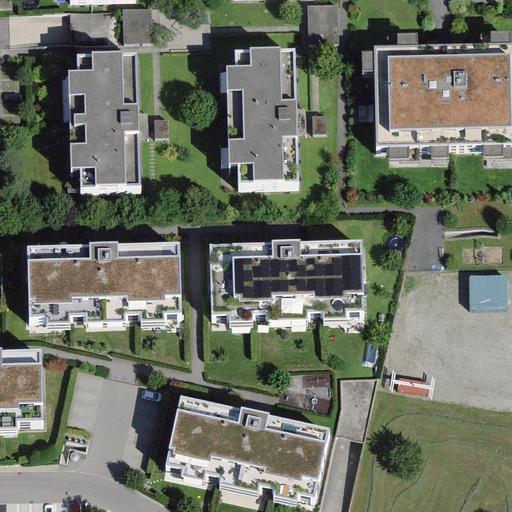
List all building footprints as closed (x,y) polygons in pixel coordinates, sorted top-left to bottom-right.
[(336,12),(308,13),(309,49),(337,48),(336,12)] [(154,20),(125,20),(125,46),(154,45),(154,20)] [(511,59),(375,64),(378,163),(511,157),(511,59)] [(140,62),(72,64),(76,205),(143,203),(140,62)] [(295,62),(235,64),(240,192),(300,190),(295,62)] [(330,121),(314,121),(314,149),(331,149),(330,121)] [(173,124),(154,125),(155,146),(174,146),(173,124)] [(213,254),(214,332),(366,330),(365,252),(213,254)] [(28,335),(176,333),(175,260),(27,262),(28,335)] [(0,446),(43,444),(38,363),(0,364),(0,446)] [(186,391),(165,473),(311,511),(332,428),(186,391)]
